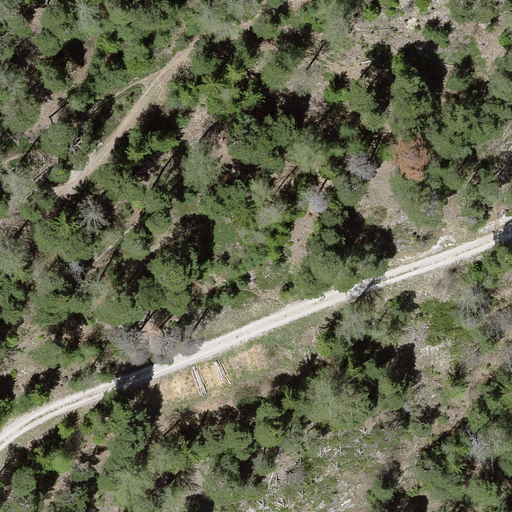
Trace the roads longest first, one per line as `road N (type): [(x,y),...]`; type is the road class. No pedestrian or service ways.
road 1 (track): [(0,444),(21,423),(489,238),(511,222)]
road 2 (track): [(364,511),(511,493)]
